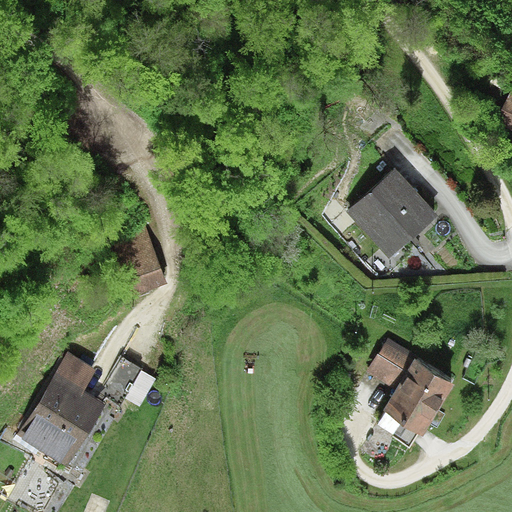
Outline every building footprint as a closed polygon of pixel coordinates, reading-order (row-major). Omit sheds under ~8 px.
[(511,84),(493,123),(511,132),(511,84)] [(433,210),(397,169),(354,207),(391,248),(433,210)] [(167,283),(143,223),(111,236),(135,296),(167,283)] [(141,369),(122,358),(101,391),(120,403),(141,369)] [(451,378),(418,358),(391,404),(424,423),(451,378)] [(101,402),(57,376),(24,432),(67,458),(101,402)]
